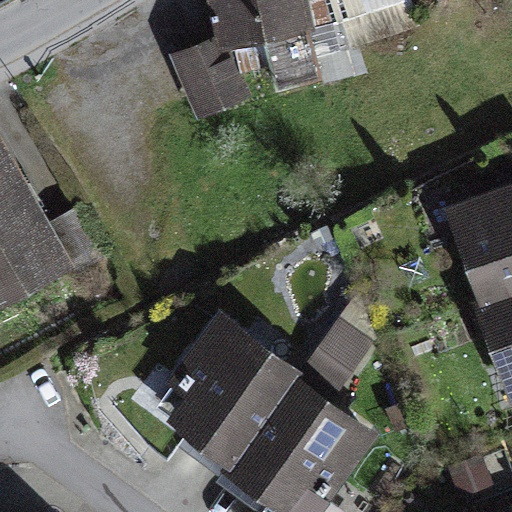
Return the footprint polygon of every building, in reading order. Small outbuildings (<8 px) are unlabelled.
[(294,0),(195,0),(210,63),(304,42),(294,0)] [(50,222),(0,137),(0,136),(0,309),(76,269),(50,222)] [(511,192),(437,219),(472,314),(511,298),(511,192)] [(65,214),(50,222),(76,269),(106,253),(80,206),(65,214)] [(511,298),(472,314),(506,408),(511,405),(511,298)] [(293,383),(211,324),(176,373),(189,382),(148,439),(216,489),(293,383)] [(371,439),(293,383),(216,489),(248,511),(303,511),(322,486),(331,493),(371,439)]
